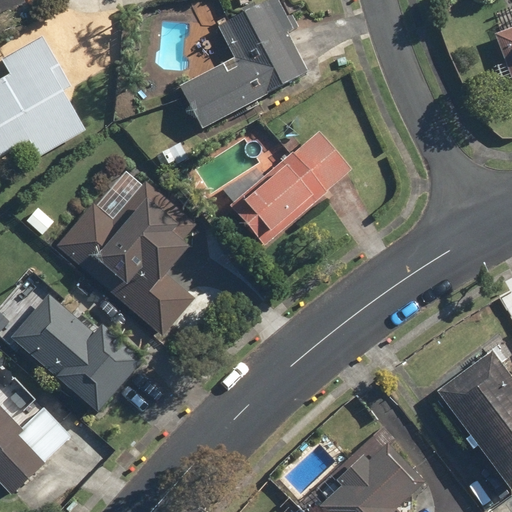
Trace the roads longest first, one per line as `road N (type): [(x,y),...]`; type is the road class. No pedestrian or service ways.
road 1 (residential): [(482,220),(287,361),(153,511)]
road 2 (residential): [(482,220),(376,0)]
